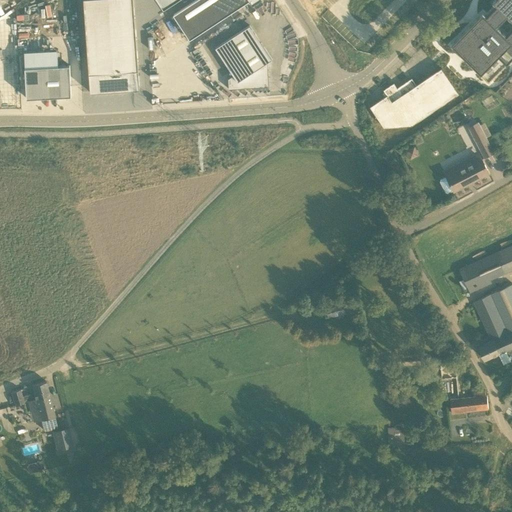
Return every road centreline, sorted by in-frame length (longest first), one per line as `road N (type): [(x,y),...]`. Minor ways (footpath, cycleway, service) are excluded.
road 1 (unclassified): [(0,390),(66,358),(247,166),(303,130),(352,121)]
road 2 (unclassified): [(0,121),(296,105),(336,92)]
road 3 (unclassified): [(511,437),(400,235)]
road 4 (track): [(66,358),(83,365),(259,320)]
road 5 (unclassified): [(336,92),(372,71),(443,0)]
road 6 (unclassified): [(400,235),(511,175)]
road 7 (unclassified): [(400,235),(352,121)]
